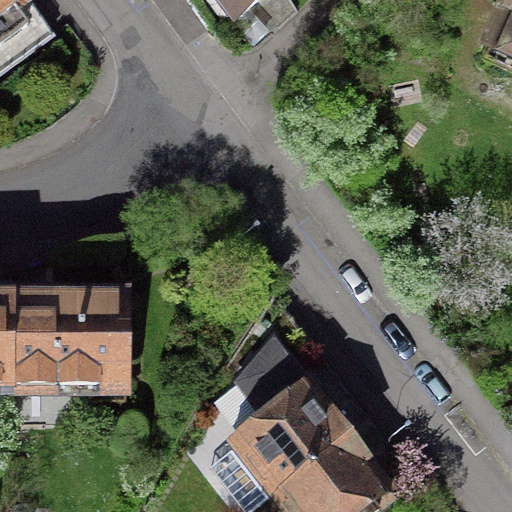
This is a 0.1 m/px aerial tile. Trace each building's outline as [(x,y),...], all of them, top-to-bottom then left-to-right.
[(0,0),(0,74),(55,35),(36,10),(46,2),(44,0),(0,0)] [(219,0),(239,26),(270,0),(219,0)] [(511,0),(494,0),(472,51),(511,68),(511,0)] [(0,299),(0,390),(9,391),(10,300),(0,299)] [(67,301),(10,300),(9,391),(125,392),(126,347),(123,347),(124,301),(67,301)] [(243,511),(251,511),(276,494),(348,439),(325,408),(301,377),(301,378),(266,338),(241,381),(272,421),(240,446),(241,447),(211,469),(243,511)] [(276,494),(290,511),(379,511),(395,500),(371,470),(348,439),(276,494)]
